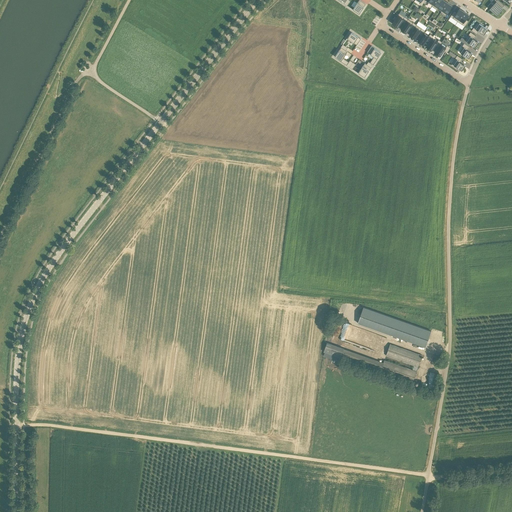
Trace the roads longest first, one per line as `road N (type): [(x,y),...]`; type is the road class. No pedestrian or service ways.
road 1 (track): [(23,424),(434,476),(511,469)]
road 2 (tertiary): [(15,511),(24,319),(47,270),(160,122)]
road 3 (unclassified): [(421,511),(446,365),(448,204),(467,88)]
road 4 (unclassified): [(0,240),(73,85),(87,72)]
road 5 (tertiary): [(160,122),(255,0)]
